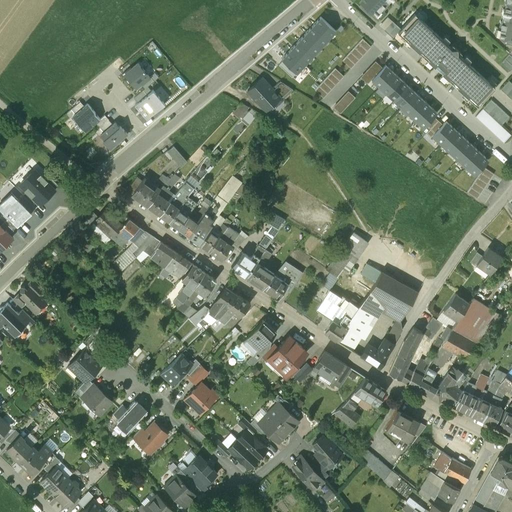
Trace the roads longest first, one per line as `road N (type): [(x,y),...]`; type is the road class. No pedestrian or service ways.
road 1 (residential): [(103,188),(380,376)]
road 2 (residential): [(337,0),(498,148),(511,152)]
road 3 (residential): [(380,376),(475,226),(506,193)]
road 4 (residential): [(237,477),(139,383),(119,376)]
road 5 (residential): [(0,287),(103,188)]
road 6 (track): [(0,103),(103,188)]
road 7 (residential): [(380,376),(495,437)]
